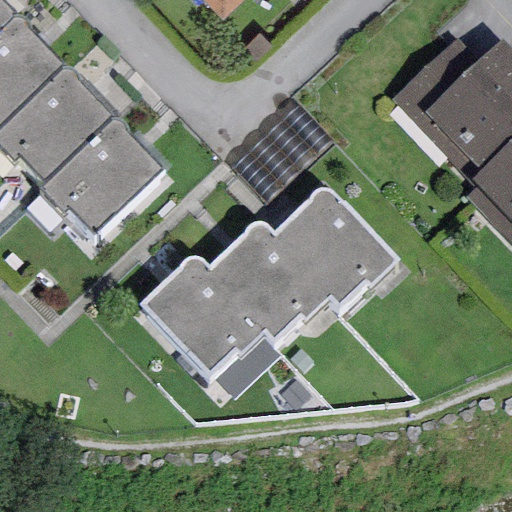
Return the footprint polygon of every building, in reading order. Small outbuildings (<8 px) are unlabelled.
[(0,33),(12,22),(15,19),(0,4),(0,33)] [(19,22),(12,22),(0,33),(0,130),(59,74),(62,70),(28,36),(27,30),(23,25),(19,22)] [(259,27),(242,41),(257,57),(272,42),(259,27)] [(414,127),(480,64),(457,40),(391,103),(414,127)] [(511,59),(498,46),(480,64),(414,127),(475,190),(511,154),(511,59)] [(69,73),(59,74),(0,130),(0,153),(14,168),(19,163),(45,188),(108,125),(111,122),(78,86),(78,80),(74,75),(69,73)] [(298,108),(236,170),(271,204),(332,142),(298,108)] [(117,125),(108,125),(45,188),(38,194),(64,220),(68,215),(94,245),(161,179),(125,141),(125,136),(123,129),(117,125)] [(511,154),(475,190),(465,199),(511,250),(511,154)] [(309,207),(275,237),(271,241),(329,305),(338,315),(366,288),(371,294),(396,266),(336,203),(331,197),(327,196),(322,196),(315,198),(312,201),(309,207)] [(329,305),(271,241),(266,232),(262,231),(257,231),(252,231),(246,235),(209,274),(262,338),(273,351),(299,323),(304,327),(329,305)] [(262,338),(209,274),(202,267),(197,265),(192,265),(184,267),(179,272),(142,311),(209,382),(235,356),(240,360),(262,338)]
